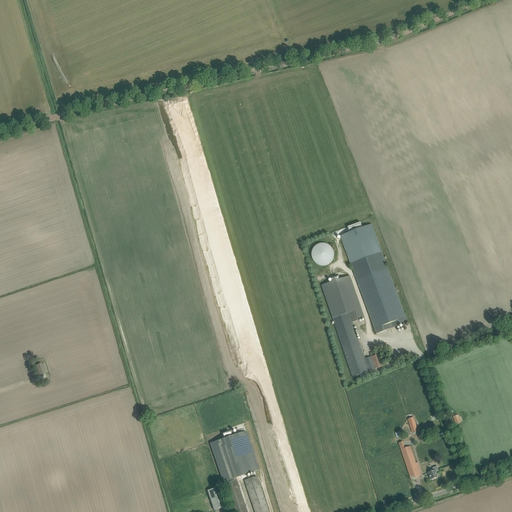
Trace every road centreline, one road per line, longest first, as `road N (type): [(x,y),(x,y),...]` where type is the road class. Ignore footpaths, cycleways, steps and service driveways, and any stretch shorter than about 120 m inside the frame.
road 1 (track): [(482,0),(379,41),(0,135)]
road 2 (unclassified): [(467,486),(422,367)]
